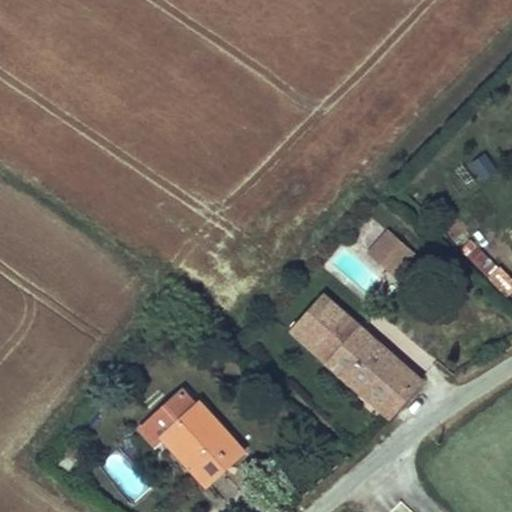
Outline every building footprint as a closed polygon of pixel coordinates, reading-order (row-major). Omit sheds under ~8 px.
[(391,233),(371,254),(392,275),(404,264),(413,255),(391,233)] [(510,296),(511,293),(511,273),(500,262),(487,274),(510,296)] [(330,368),(362,330),(321,295),(289,332),(330,368)] [(437,395),(362,330),(330,368),(394,423),(437,395)] [(157,443),(167,434),(204,475),(226,455),(234,465),(250,450),(206,402),(201,406),(187,391),(145,429),(157,443)]
